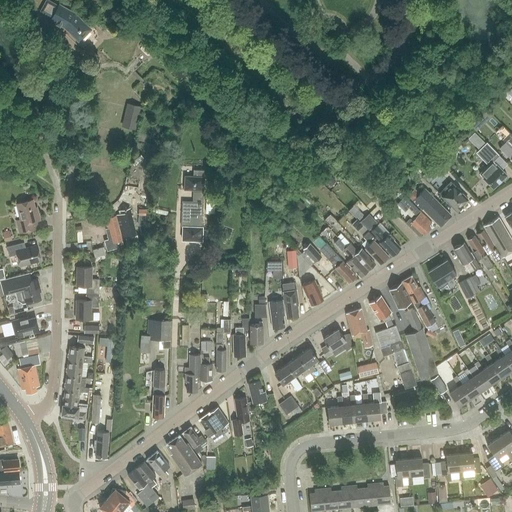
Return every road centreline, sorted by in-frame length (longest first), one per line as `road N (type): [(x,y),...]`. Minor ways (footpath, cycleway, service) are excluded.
road 1 (residential): [(74,501),(269,350),(511,193)]
road 2 (residential): [(293,511),(289,461),(300,448),(463,427),(511,394)]
road 3 (unclassified): [(25,421),(54,374),(57,193)]
